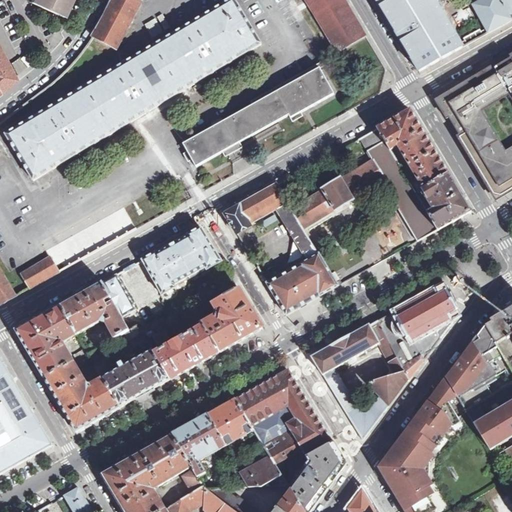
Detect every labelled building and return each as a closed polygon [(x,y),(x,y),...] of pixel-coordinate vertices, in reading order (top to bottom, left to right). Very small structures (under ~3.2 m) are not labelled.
[(234,0),(230,0),(6,135),(34,181),(261,44),(234,0)] [(30,0),(30,2),(61,17),(68,0),(30,0)] [(141,3),(135,0),(113,0),(108,11),(102,23),(93,37),(116,50),(141,3)] [(305,0),(337,53),(366,36),(344,0),(305,0)] [(434,0),(376,0),(419,72),(463,48),(434,0)] [(511,0),(481,0),(473,5),(488,34),(511,20),(511,0)] [(156,19),(146,23),(149,32),(160,28),(156,19)] [(464,39),(468,45),(483,36),(480,30),(464,39)] [(29,52),(20,59),(27,68),(36,61),(29,52)] [(0,90),(13,79),(7,66),(0,53),(0,90)] [(497,198),(511,189),(511,60),(511,61),(511,59),(439,102),(497,198)] [(320,69),(184,144),(197,167),(289,116),(291,119),(334,94),(320,69)] [(411,110),(377,130),(390,151),(398,147),(400,151),(426,136),(420,126),(411,110)] [(323,191),(292,210),(304,230),(306,228),(305,227),(311,224),(311,225),(323,218),(322,217),(327,214),(328,215),(335,211),(336,212),(343,207),(346,204),(347,205),(354,201),(354,199),(361,195),(360,194),(365,191),(366,192),(380,184),(383,185),(384,185),(388,191),(391,196),(391,197),(399,210),(403,215),(402,216),(410,229),(414,234),(413,234),(418,242),(438,231),(428,214),(421,203),(417,195),(410,184),(406,178),(399,166),(395,159),(390,151),(377,130),(360,139),(369,153),(369,152),(371,156),(370,156),(371,157),(371,156),(373,159),(373,160),(373,161),(342,179),(341,178),(334,183),(334,184),(331,186),(330,185),(322,190),(323,191)] [(426,136),(400,151),(410,168),(436,153),(426,136)] [(436,153),(410,168),(414,174),(418,180),(410,184),(417,195),(449,175),(439,158),(436,153)] [(414,174),(406,178),(410,184),(418,180),(414,174)] [(449,175),(417,195),(421,203),(424,202),(426,200),(433,211),(430,212),(428,214),(438,231),(472,212),(460,193),(449,175)] [(307,261),(319,255),(304,230),(292,210),(277,185),(225,214),(237,234),(250,226),(250,224),(276,210),(307,261)] [(430,212),(424,202),(421,203),(428,214),(430,212)] [(120,219),(62,251),(71,266),(128,234),(120,219)] [(208,270),(222,262),(202,228),(187,235),(188,236),(157,253),(157,252),(142,260),(162,295),(176,287),(175,285),(206,268),(208,270)] [(307,261),(267,284),(275,296),(287,316),(338,287),(319,255),(307,261)] [(51,257),(22,273),(30,289),(60,273),(51,257)] [(0,303),(1,305),(16,297),(0,269),(0,303)] [(114,302),(124,320),(138,312),(117,274),(103,282),(112,298),(114,302)] [(112,298),(103,282),(60,306),(77,335),(101,322),(106,323),(115,339),(126,333),(129,331),(124,320),(114,302),(107,306),(105,302),(112,298)] [(228,296),(239,290),(236,284),(225,290),(228,296)] [(440,339),(453,323),(451,321),(452,321),(452,319),(458,316),(458,314),(456,311),(458,309),(447,290),(445,291),(443,287),(441,287),(436,290),(435,289),(394,312),(398,318),(397,319),(398,321),(397,323),(395,324),(394,326),(394,328),(395,331),(396,332),(397,334),(399,335),(401,335),(403,335),(405,334),(407,337),(408,337),(411,343),(435,330),(440,339)] [(262,328),(239,290),(228,296),(214,304),(218,313),(223,314),(222,320),(215,318),(202,325),(203,328),(219,353),(262,329),(262,328)] [(511,296),(508,298),(501,307),(491,321),(492,323),(486,327),(496,345),(511,335),(511,337),(511,296)] [(77,335),(60,306),(45,314),(16,331),(34,360),(45,379),(74,362),(63,343),(77,335)] [(200,320),(209,315),(205,309),(197,313),(200,320)] [(405,373),(409,380),(424,361),(422,357),(427,354),(431,348),(432,350),(440,339),(435,330),(411,343),(408,337),(407,337),(405,334),(403,335),(401,335),(399,335),(397,334),(396,332),(395,331),(394,328),(394,326),(395,324),(397,323),(398,321),(397,319),(398,318),(394,312),(376,322),(396,357),(402,367),(405,373)] [(202,322),(200,320),(197,313),(193,315),(198,324),(202,322)] [(333,389),(337,395),(336,396),(347,414),(362,440),(364,440),(384,413),(389,406),(409,380),(405,373),(402,367),(396,357),(376,322),(375,323),(375,324),(372,326),(372,325),(370,326),(343,341),(343,342),(341,343),(340,344),(339,343),(331,348),(330,348),(314,357),(313,357),(312,358),(323,375),(332,389),(333,389)] [(121,408),(170,380),(156,354),(153,348),(148,341),(140,325),(129,331),(126,333),(134,347),(139,344),(145,356),(112,375),(105,363),(108,362),(100,348),(88,354),(94,364),(104,379),(121,408)] [(511,370),(496,345),(486,327),(447,379),(456,396),(466,412),(478,405),(511,384),(511,370)] [(219,353),(203,328),(156,354),(170,380),(219,353)] [(148,341),(153,348),(169,339),(165,331),(148,341)] [(0,474),(29,459),(30,460),(54,446),(41,423),(40,424),(33,412),(34,412),(31,407),(30,407),(6,366),(6,365),(0,354),(0,474)] [(91,366),(94,364),(88,354),(85,356),(91,366)] [(86,363),(83,357),(76,361),(78,365),(81,366),(86,363)] [(74,362),(45,379),(77,432),(121,408),(104,379),(91,386),(87,385),(74,362)] [(252,426),(254,430),(264,445),(271,457),(276,464),(282,461),(302,450),(307,458),(308,457),(332,443),(307,402),(289,371),(263,386),(236,400),(252,426)] [(436,511),(435,510),(437,509),(429,496),(435,492),(431,486),(434,484),(425,469),(434,454),(432,452),(437,445),(435,443),(452,425),(466,412),(456,396),(447,379),(437,392),(430,401),(414,423),(388,458),(380,468),(405,510),(406,511),(436,511)] [(209,416),(226,446),(254,430),(252,426),(236,400),(209,416)] [(466,412),(490,451),(511,437),(511,401),(485,418),(478,405),(466,412)] [(174,436),(199,478),(207,473),(200,461),(226,446),(209,416),(174,436)] [(193,494),(204,487),(199,478),(174,436),(102,475),(124,511),(163,511),(166,510),(154,491),(189,470),(191,473),(184,477),(184,479),(193,494)] [(332,443),(308,457),(312,464),(306,472),(303,470),(290,487),(305,511),(309,511),(337,474),(341,469),(342,458),(336,449),(332,443)] [(511,446),(499,454),(511,477),(511,446)] [(284,486),(287,483),(280,471),(276,464),(271,457),(242,473),(250,488),(269,486),(267,484),(279,478),(283,485),(284,486)] [(244,488),(250,488),(242,473),(235,460),(230,463),(244,488)] [(276,464),(280,471),(286,468),(282,461),(276,464)] [(305,511),(290,487),(287,483),(284,486),(283,485),(275,486),(288,495),(275,511),(305,511)] [(192,511),(206,504),(207,491),(204,487),(193,494),(166,510),(163,511),(192,511)] [(65,496),(73,511),(93,511),(79,488),(65,496)] [(208,491),(236,511),(258,511),(238,496),(236,498),(231,494),(231,489),(208,491)] [(236,511),(208,491),(207,491),(206,504),(205,511),(207,511),(236,511)] [(373,511),(363,493),(361,493),(348,510),(346,511),(373,511)]
